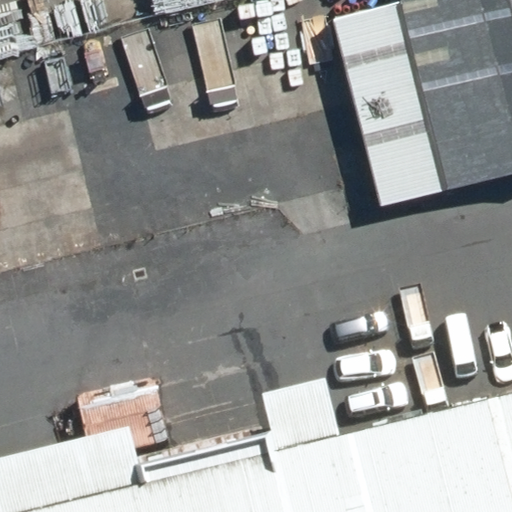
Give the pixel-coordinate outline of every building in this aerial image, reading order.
[(183,0),(120,0),(125,22),(186,10),(183,0)] [(511,0),(363,0),(334,7),(377,192),(511,161),(511,0)] [(266,214),(185,222),(188,256),(270,248),(266,214)] [(138,242),(57,249),(60,285),(141,278),(138,242)] [(511,511),(511,406),(55,511),(511,511)]
